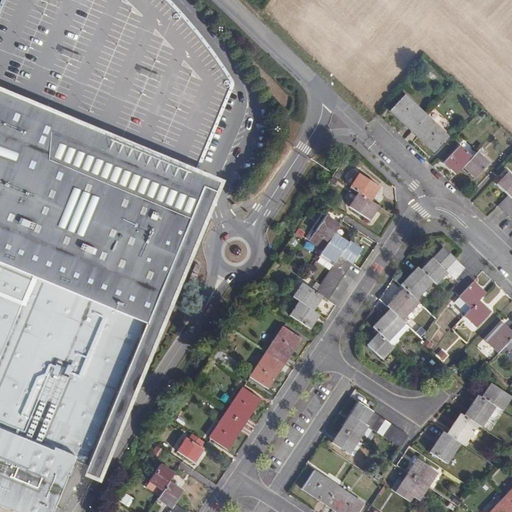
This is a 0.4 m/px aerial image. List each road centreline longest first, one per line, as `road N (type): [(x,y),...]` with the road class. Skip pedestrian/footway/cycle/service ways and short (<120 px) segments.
road 1 (residential): [(425,200),(240,477)]
road 2 (tertiary): [(222,0),(328,100)]
